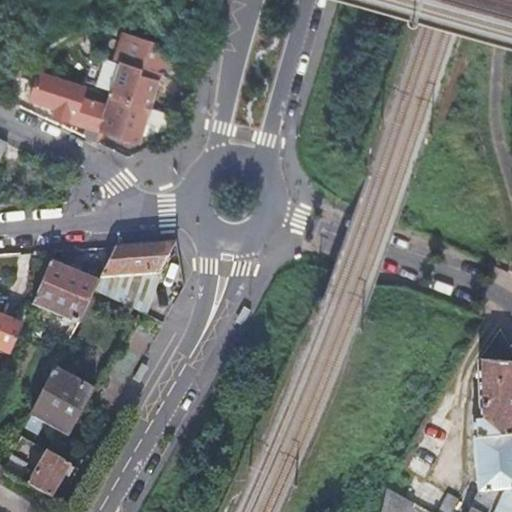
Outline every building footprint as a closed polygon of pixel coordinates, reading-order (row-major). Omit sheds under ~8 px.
[(135,72),(144,43),(145,40),(117,31),(109,59),(114,60),(105,92),(146,104),(154,77),(135,72)] [(105,92),(74,82),(37,71),(29,100),(54,108),(53,113),(95,126),(105,92)] [(95,126),(116,133),(136,139),(146,104),(105,92),(95,126)] [(0,141),(0,159),(8,145),(0,141)] [(100,275),(98,279),(95,286),(119,298),(126,284),(160,282),(159,270),(174,241),(115,245),(100,275)] [(115,245),(97,247),(91,270),(100,275),(115,245)] [(98,279),(50,256),(31,300),(76,323),(95,286),(98,279)] [(0,343),(10,348),(23,320),(0,309),(0,343)] [(511,511),(511,353),(502,335),(497,331),(478,358),(479,415),(471,416),(479,492),(468,511),(511,511)] [(53,369),(30,415),(67,436),(83,409),(92,391),(53,369)] [(405,384),(386,415),(405,427),(423,396),(405,384)] [(47,450),(27,485),(48,499),(68,464),(47,450)] [(14,486),(0,509),(0,511),(40,511),(45,504),(14,486)] [(410,511),(413,503),(388,490),(385,488),(379,511),(410,511)] [(456,511),(463,500),(448,491),(436,511),(456,511)]
